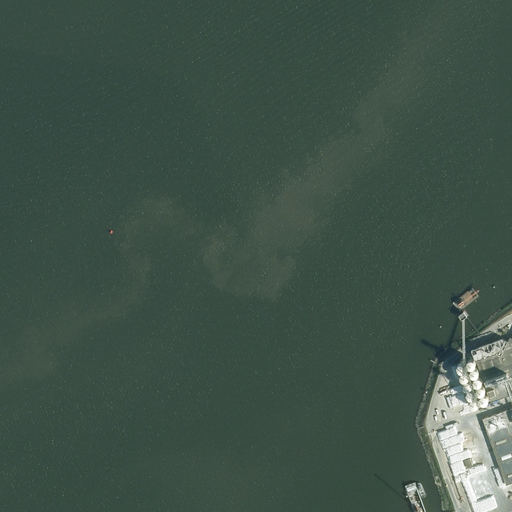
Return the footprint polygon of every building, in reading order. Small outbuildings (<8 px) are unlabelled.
[(503,338),(502,341),(500,339),(481,346),(482,347),(478,348),(478,351),(474,353),(476,358),(490,396),(491,401),(511,393),(511,336),(510,336),(508,340),(503,338)] [(467,364),(470,367),(474,367),(476,364),(476,360),(473,358),(470,358),(467,361),(467,364)] [(458,368),(460,370),(464,370),(466,368),(466,364),(463,362),(460,362),(457,364),(458,368)] [(470,373),(473,376),(476,376),(479,373),(479,369),(476,367),(472,367),(470,370),(470,373)] [(460,377),(463,379),(467,379),(469,376),(469,373),(466,370),(463,370),(460,373),(460,377)] [(474,383),(476,385),(480,385),(483,382),(482,379),(480,376),(476,376),(474,379),(474,383)] [(464,386),(466,388),(470,388),(472,386),(472,382),(470,379),(466,380),(464,382),(464,386)] [(477,392),(479,394),(483,394),(486,391),(485,387),(483,385),(479,385),(477,388),(477,392)] [(467,395),(470,397),(473,397),(476,394),(475,391),(473,388),(469,388),(467,391),(467,395)] [(480,400),(483,403),(486,403),(489,400),(489,396),(486,394),(482,394),(480,397),(480,400)] [(470,404),(473,406),(476,406),(479,403),(479,400),(476,397),(472,397),(470,400),(470,404)] [(511,407),(482,418),(506,484),(511,481),(511,407)] [(444,425),(453,455),(485,445),(476,415),(444,425)] [(476,451),(472,452),(475,462),(486,459),(485,456),(479,458),(476,451)] [(470,458),(465,460),(467,467),(473,465),(470,458)] [(484,475),(464,481),(474,510),(488,506),(485,498),(479,500),(478,494),(500,487),(496,475),(485,478),(484,475)]
